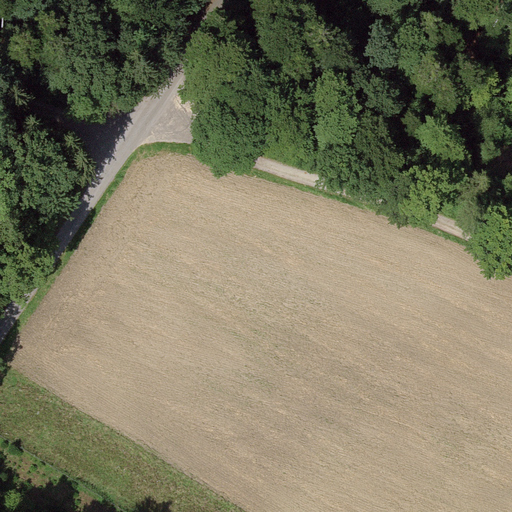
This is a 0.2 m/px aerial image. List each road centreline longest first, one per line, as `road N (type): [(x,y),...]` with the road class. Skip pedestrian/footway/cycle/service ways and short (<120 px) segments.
road 1 (track): [(511,256),(440,221),(0,88)]
road 2 (unclassified): [(230,0),(0,335)]
